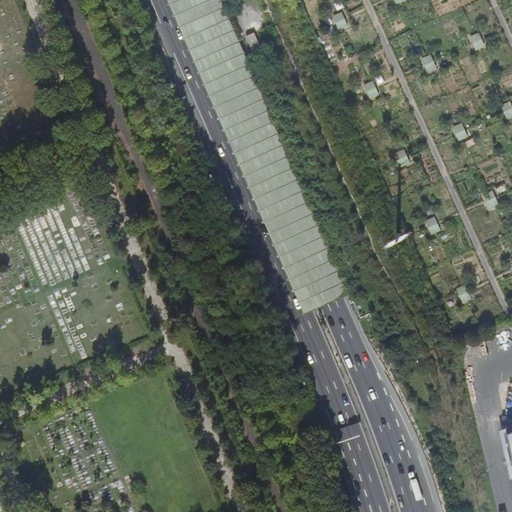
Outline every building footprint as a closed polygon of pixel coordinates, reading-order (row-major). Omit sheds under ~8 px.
[(341,11),(332,15),(338,29),(347,25),(341,11)] [(479,32),(470,36),(476,50),(485,46),(479,32)] [(430,55),(421,59),(428,73),(437,68),(430,55)] [(372,81),(363,85),(370,99),(379,95),(372,81)] [(511,105),(510,101),(501,105),(507,118),(511,116),(511,105)] [(461,123),(452,127),(459,141),(468,137),(461,123)] [(403,149),(395,153),(401,167),(410,163),(403,149)] [(493,191),(484,195),(490,209),(499,204),(493,191)] [(434,217),(425,221),(432,235),(441,231),(434,217)] [(465,285),(456,289),(462,303),(471,299),(465,285)]
